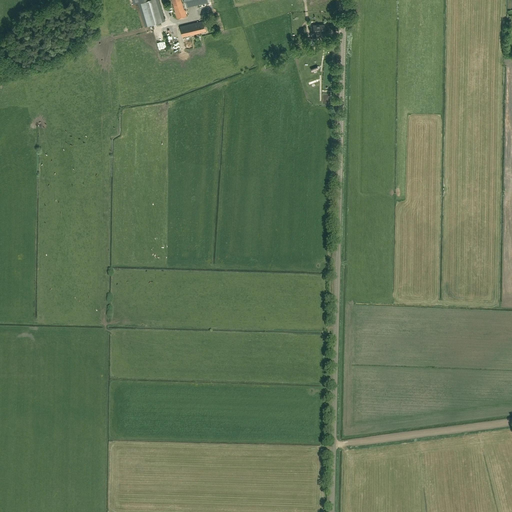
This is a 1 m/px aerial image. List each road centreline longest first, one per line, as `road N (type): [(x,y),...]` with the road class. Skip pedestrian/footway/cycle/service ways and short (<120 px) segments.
road 1 (unclassified): [(332,511),(345,0)]
road 2 (track): [(334,447),(511,423)]
